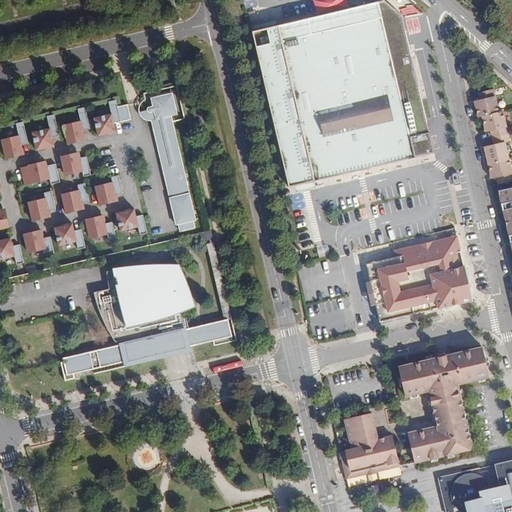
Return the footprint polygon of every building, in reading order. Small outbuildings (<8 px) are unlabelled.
[(376,5),(252,31),(286,186),(304,182),(434,152),(401,18),(384,3),(376,5)] [(478,117),(482,116),(499,112),(493,89),(478,93),(480,100),(475,101),(478,117)] [(177,114),(172,93),(151,98),(153,106),(148,108),(147,109),(147,110),(139,112),(139,113),(141,117),(143,119),(147,121),(150,120),(152,120),(156,140),(158,140),(159,148),(158,148),(176,225),(179,224),(180,231),(195,228),(193,221),(196,220),(171,116),(177,114)] [(116,104),(108,105),(110,114),(93,118),(97,136),(115,132),(113,124),(130,120),(126,105),(117,107),(116,104)] [(85,111),(77,113),(79,122),(62,126),(67,144),(77,141),(76,140),(84,138),(82,131),(89,129),(85,111)] [(493,138),(508,134),(503,111),(499,112),(482,116),(486,132),(491,131),(493,138)] [(54,118),(47,120),(49,129),(32,133),(36,151),(54,146),(52,138),(58,137),(54,118)] [(23,125),(16,127),(18,136),(1,140),(5,158),(15,156),(15,155),(22,153),(21,146),(28,144),(23,125)] [(484,147),(488,163),(508,158),(504,142),(510,141),(508,134),(493,138),(494,144),(484,147)] [(78,153),(60,157),(65,175),(82,171),(83,176),(91,174),(86,156),(80,158),(78,153)] [(511,174),(508,158),(488,163),(492,179),(497,178),(498,184),(511,181),(511,174)] [(46,161),(32,164),(32,165),(21,168),(25,186),(34,184),(33,183),(50,179),(51,184),(60,182),(56,164),(47,166),(46,161)] [(104,185),(95,187),(99,205),(110,202),(110,201),(117,199),(116,196),(123,194),(119,175),(111,177),(112,183),(104,184),(104,185)] [(71,193),(62,195),(66,212),(76,210),(76,209),(84,207),(83,203),(89,202),(85,183),(78,185),(79,190),(71,192),(71,193)] [(511,187),(498,191),(511,248),(511,187)] [(37,201),(28,203),(32,220),(43,218),(42,217),(50,215),(49,211),(56,210),(52,191),(44,193),(45,198),(37,200),(37,201)] [(133,208),(116,213),(120,231),(137,227),(139,235),(147,233),(142,215),(135,216),(133,208)] [(0,229),(8,228),(4,210),(0,211),(0,229)] [(102,216),(85,220),(89,237),(96,235),(96,236),(106,234),(108,242),(116,241),(111,222),(104,224),(102,216)] [(72,223),(54,227),(58,245),(75,241),(77,250),(85,248),(80,229),(74,231),(72,223)] [(41,230),(23,234),(27,251),(34,249),(35,251),(44,248),(46,257),(54,255),(50,237),(43,238),(41,230)] [(211,230),(203,232),(205,241),(213,239),(211,230)] [(465,266),(464,266),(457,236),(449,238),(450,244),(397,257),(367,264),(381,321),(439,308),(473,300),(465,266)] [(11,238),(0,240),(0,259),(14,256),(17,265),(24,263),(20,245),(13,246),(11,238)] [(450,244),(449,238),(396,251),(397,257),(450,244)] [(213,267),(219,266),(215,242),(209,243),(213,267)] [(192,278),(184,265),(166,265),(133,268),(111,270),(113,283),(114,287),(99,291),(105,311),(115,332),(120,341),(127,339),(128,343),(65,358),(66,361),(62,362),(67,380),(77,378),(76,373),(100,368),(101,372),(164,357),(163,353),(214,341),(215,346),(230,342),(229,337),(233,336),(229,319),(189,329),(185,310),(199,305),(192,278)] [(14,283),(7,285),(10,297),(17,295),(14,283)] [(499,343),(402,365),(409,394),(425,391),(433,427),(409,433),(416,462),(489,445),(474,380),(506,373),(499,343)] [(379,439),(372,414),(345,421),(352,449),(340,452),(347,479),(368,474),(368,475),(377,473),(377,471),(400,466),(395,441),(388,442),(387,437),(379,439)] [(472,469),(440,479),(448,511),(456,511),(458,510),(460,511),(511,511),(511,461),(495,465),(500,487),(493,489),(491,484),(487,479),(483,476),(480,475),(476,474),(473,473),(472,469)]
